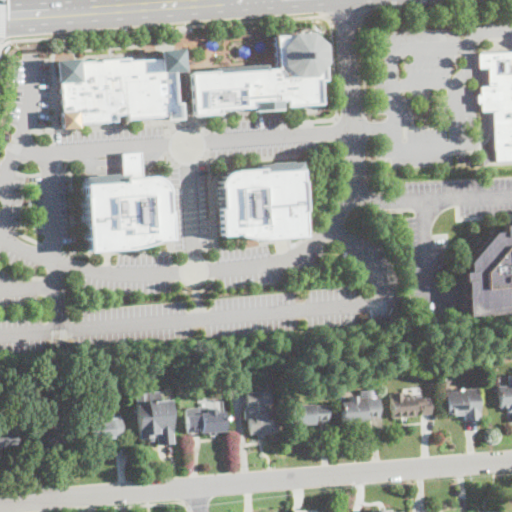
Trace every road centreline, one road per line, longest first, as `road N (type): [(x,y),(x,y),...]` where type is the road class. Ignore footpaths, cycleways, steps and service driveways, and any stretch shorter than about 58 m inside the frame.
road 1 (residential): [(0,503),(511,460)]
road 2 (residential): [(0,236),(54,263),(116,274),(245,268),(294,255),(332,227),(355,172)]
road 3 (secondary): [(225,0),(0,16)]
road 4 (residential): [(342,0),(355,172)]
